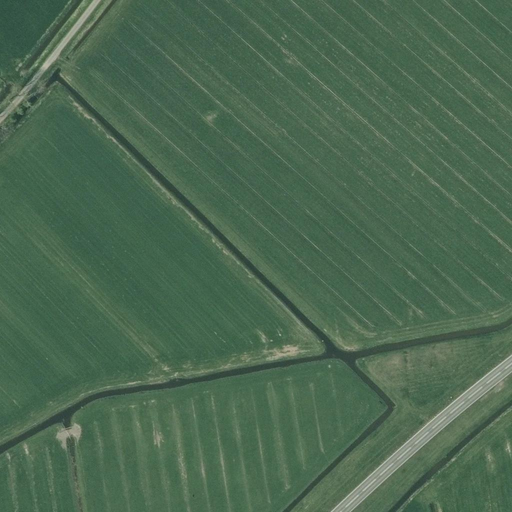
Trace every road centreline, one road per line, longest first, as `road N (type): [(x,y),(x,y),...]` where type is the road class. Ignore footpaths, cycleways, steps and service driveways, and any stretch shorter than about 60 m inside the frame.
road 1 (trunk): [(340,511),(511,363)]
road 2 (unclassified): [(0,117),(97,0)]
